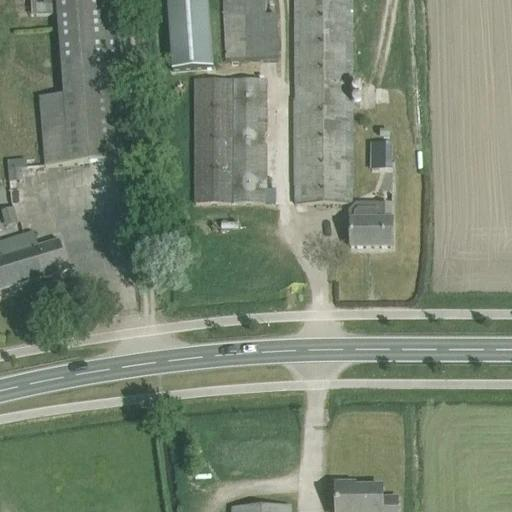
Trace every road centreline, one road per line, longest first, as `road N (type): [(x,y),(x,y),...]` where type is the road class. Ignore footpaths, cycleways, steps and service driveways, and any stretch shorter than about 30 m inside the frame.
road 1 (secondary): [(0,390),(157,361),(313,349),(511,350)]
road 2 (track): [(129,0),(157,361)]
